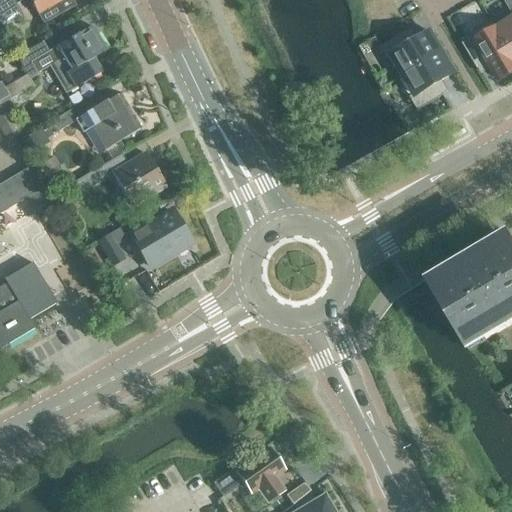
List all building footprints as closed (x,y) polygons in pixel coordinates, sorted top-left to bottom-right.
[(11,0),(0,0),(0,16),(15,7),(11,0)] [(29,0),(43,24),(62,13),(56,5),(64,0),(29,0)] [(15,7),(0,16),(0,27),(21,15),(15,7)] [(511,13),(511,14),(511,20),(497,29),(496,30),(511,56),(511,13)] [(470,34),(472,37),(462,44),(477,70),(478,70),(488,63),(491,68),(499,81),(511,73),(511,56),(496,30),(497,29),(492,21),(491,21),(470,34)] [(106,52),(91,27),(51,51),(57,62),(49,67),(65,95),(99,75),(91,61),(106,52)] [(412,43),(406,33),(405,32),(379,48),(387,61),(392,58),(403,77),(442,53),(430,33),(417,40),(412,43)] [(16,58),(23,69),(30,65),(48,54),(42,43),(16,58)] [(417,111),(443,95),(437,84),(442,81),(454,74),(442,53),(403,77),(414,95),(409,98),(417,111)] [(23,69),(26,75),(29,81),(37,76),(30,65),(23,69)] [(0,83),(0,108),(1,108),(0,107),(0,106),(33,87),(29,81),(26,75),(3,89),(0,83)] [(73,107),(82,102),(77,93),(68,98),(73,107)] [(85,116),(77,121),(71,111),(50,123),(56,133),(75,122),(82,134),(93,128),(106,150),(140,130),(133,118),(131,119),(124,109),(127,107),(120,96),(85,116)] [(47,129),(23,143),(28,151),(52,136),(47,129)] [(145,155),(127,165),(121,155),(73,184),(80,195),(112,176),(131,207),(165,187),(145,155)] [(19,174),(31,196),(43,189),(30,168),(19,174)] [(19,174),(7,181),(20,202),(31,196),(19,174)] [(20,202),(7,181),(0,185),(0,194),(9,209),(20,202)] [(0,214),(9,209),(0,194),(0,214)] [(187,240),(170,212),(131,236),(150,268),(174,254),(171,249),(187,240)] [(121,228),(109,235),(115,245),(127,238),(121,228)] [(110,265),(122,258),(115,245),(109,235),(96,242),(110,265)] [(511,244),(508,237),(430,283),(470,350),(511,324),(511,244)] [(3,280),(6,285),(0,288),(0,351),(35,331),(29,322),(56,306),(31,264),(3,280)] [(138,273),(121,283),(135,307),(152,297),(138,273)] [(267,504),(283,492),(274,478),(284,471),(281,468),(283,465),(282,462),(279,459),(276,460),(269,450),(243,468),(241,465),(212,485),(222,499),(239,486),(245,487),(250,495),(257,490),(267,504)] [(332,511),(324,497),(298,511),(332,511)]
